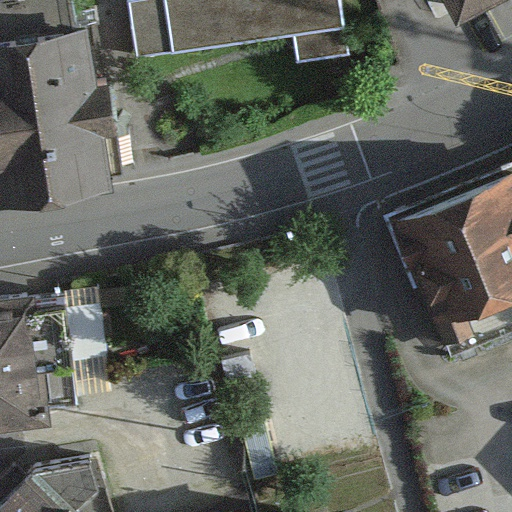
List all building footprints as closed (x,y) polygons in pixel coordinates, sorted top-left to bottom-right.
[(63,0),(0,0),(0,180),(108,166),(87,16),(66,19),(63,0)] [(349,0),(147,0),(144,1),(152,54),(305,31),(308,55),(357,48),(349,0)] [(457,0),(463,9),(477,0),(457,0)] [(511,165),(400,214),(446,318),(511,289),(511,165)] [(45,290),(0,294),(0,415),(58,409),(45,290)] [(114,511),(102,458),(38,465),(0,504),(0,511),(114,511)]
